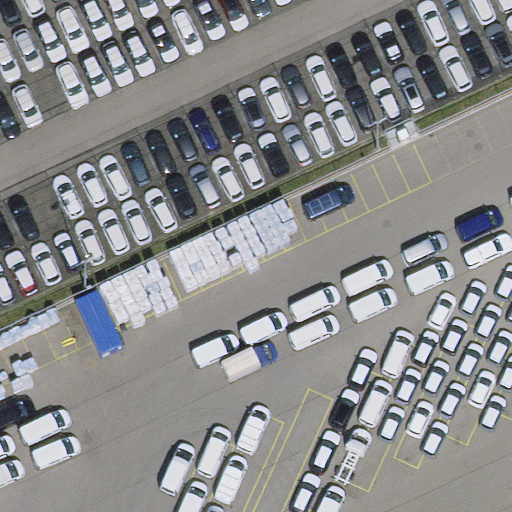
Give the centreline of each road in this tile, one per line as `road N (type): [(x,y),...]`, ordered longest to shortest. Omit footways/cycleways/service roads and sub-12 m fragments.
road 1 (unknown): [(511,137),(58,367),(38,398),(44,430),(83,511)]
road 2 (unknown): [(345,511),(511,430)]
